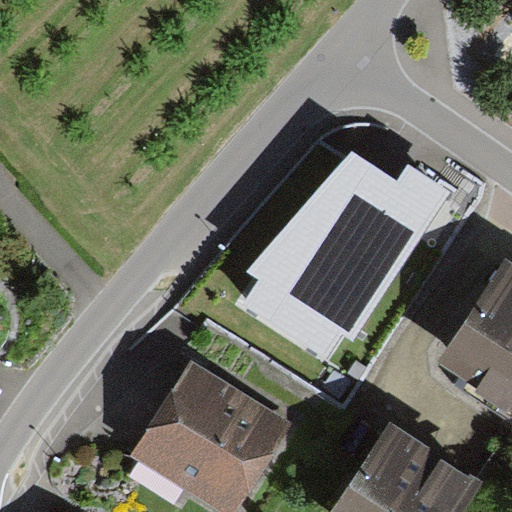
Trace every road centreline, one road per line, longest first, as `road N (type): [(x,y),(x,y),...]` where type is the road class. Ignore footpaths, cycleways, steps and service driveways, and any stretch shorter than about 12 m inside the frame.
road 1 (residential): [(331,59),(47,386),(0,458)]
road 2 (residential): [(331,59),(511,182)]
